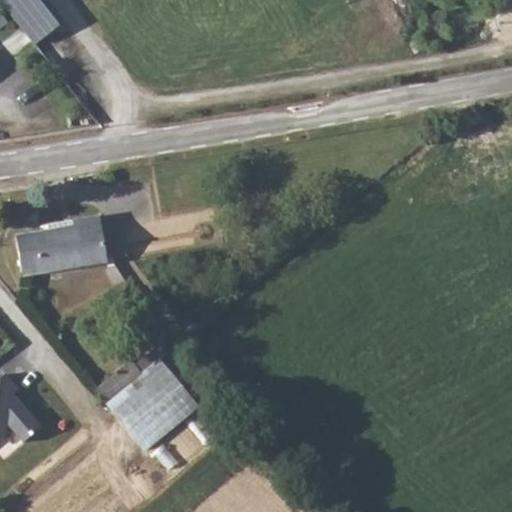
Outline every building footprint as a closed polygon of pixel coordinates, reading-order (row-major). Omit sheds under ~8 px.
[(33,0),(0,0),(0,8),(32,48),(57,27),(33,0)] [(511,0),(69,0),(81,14),(99,0),(511,0)] [(141,0),(97,36),(155,108),(220,55),(247,90),(363,0),(141,0)] [(73,224),(49,227),(14,234),(22,273),(107,258),(99,212),(71,216),(73,224)] [(26,389),(41,375),(16,348),(1,362),(26,389)] [(127,356),(91,386),(102,400),(138,369),(127,356)] [(4,369),(0,372),(0,425),(7,420),(22,437),(40,422),(12,389),(17,385),(4,369)]
